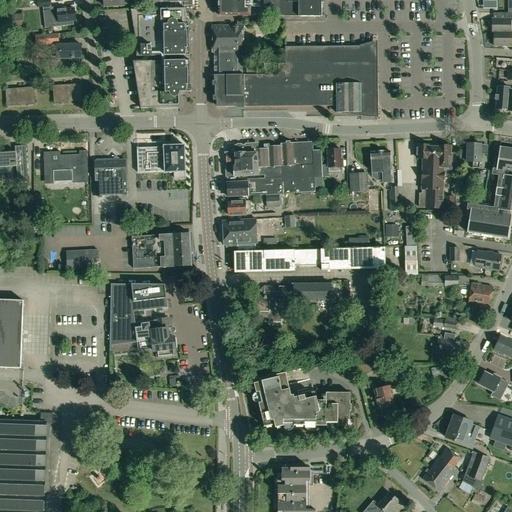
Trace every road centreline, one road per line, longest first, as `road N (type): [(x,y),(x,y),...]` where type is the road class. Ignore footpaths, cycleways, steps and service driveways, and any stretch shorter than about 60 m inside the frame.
road 1 (residential): [(239,455),(212,278),(201,122)]
road 2 (residential): [(201,122),(340,130),(475,124)]
road 3 (residential): [(373,443),(407,432),(445,403),(511,280)]
road 4 (residential): [(239,455),(373,443)]
road 5 (residential): [(102,122),(85,0)]
road 6 (residential): [(204,0),(201,122)]
